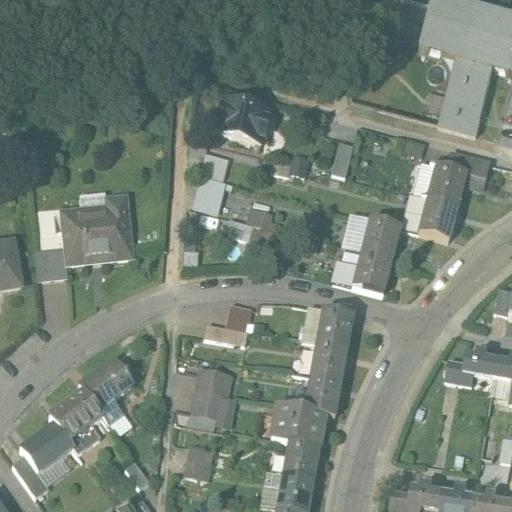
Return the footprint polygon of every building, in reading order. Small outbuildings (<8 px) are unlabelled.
[(511,24),(430,4),(416,55),(454,64),(491,74),(511,79),(511,24)] [(491,74),(454,64),(437,130),(474,139),(491,74)] [(268,119),(221,107),(214,138),(260,149),(268,119)] [(352,152),(338,149),(330,179),(344,183),(352,152)] [(205,156),(199,179),(223,185),(229,163),(205,156)] [(487,168),(448,158),(444,173),(434,171),(426,204),(456,212),(462,188),(468,190),(471,180),(483,183),(487,168)] [(308,164),(293,160),(290,169),(306,173),(308,164)] [(306,173),(290,169),(288,179),(303,183),(306,173)] [(106,219),(60,224),(64,258),(65,273),(131,266),(125,204),(105,206),(106,219)] [(456,212),(426,204),(417,238),(448,246),(456,212)] [(268,226),(246,221),(244,230),(266,235),(268,226)] [(398,233),(368,225),(360,259),(390,267),(398,233)] [(244,230),(227,226),(223,242),(247,248),(248,241),(264,245),(266,235),(244,230)] [(0,296),(21,293),(13,247),(0,249),(0,296)] [(64,258),(33,261),(36,287),(65,284),(64,273),(65,273),(64,258)] [(390,267),(360,259),(351,293),(381,301),(390,267)] [(250,316),(228,312),(224,333),(246,338),(250,316)] [(352,321),(321,316),(315,350),(345,355),(352,321)] [(224,333),(205,330),(202,346),(244,353),(246,338),(224,333)] [(144,344),(128,352),(133,362),(149,354),(144,344)] [(345,355),(315,350),(309,383),(339,389),(345,355)] [(486,354),(478,352),(476,361),(467,359),(464,378),(494,383),(497,364),(485,362),(486,354)] [(511,358),(510,366),(497,364),(494,383),(511,386),(511,358)] [(114,367),(79,392),(84,398),(101,422),(108,431),(123,420),(111,405),(131,391),(114,367)] [(228,381),(199,375),(195,398),(198,398),(224,403),(228,381)] [(339,389),(309,383),(302,417),(324,421),(333,423),(339,389)] [(84,398),(49,423),(54,430),(72,454),(76,460),(99,444),(89,430),(101,422),(84,398)] [(224,403),(198,398),(195,414),(227,419),(229,404),(224,403)] [(302,417),(276,413),(270,446),(287,450),(318,455),(324,421),(302,417)] [(54,430),(19,455),(24,462),(37,480),(72,454),(54,430)] [(511,464),(511,442),(504,441),(501,464),(511,464)] [(318,455),(287,450),(281,483),(312,489),(318,455)] [(205,459),(189,456),(187,466),(203,469),(205,459)] [(24,462),(12,471),(35,504),(47,495),(37,480),(24,462)] [(203,469),(187,466),(185,475),(201,478),(203,469)] [(148,487),(134,468),(125,475),(139,494),(148,487)] [(307,511),(312,489),(281,483),(276,511),(307,511)] [(431,489),(422,488),(420,495),(412,493),(410,503),(393,500),(390,511),(440,511),(442,498),(430,496),(431,489)] [(455,500),(442,498),(440,511),(471,511),(473,503),(465,501),(466,494),(456,493),(455,500)] [(486,505),(473,503),(471,511),(502,511),(503,507),(495,506),(496,499),(487,497),(486,505)]
